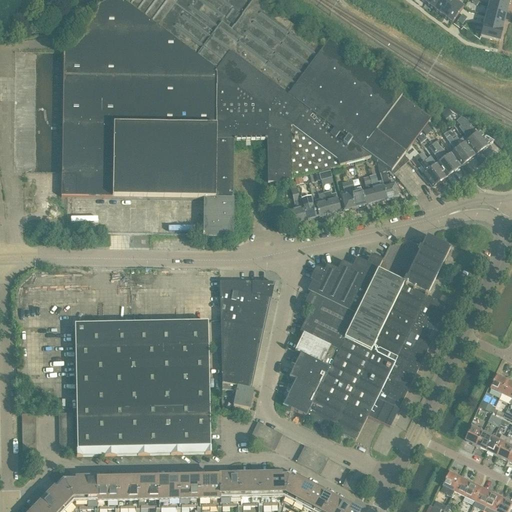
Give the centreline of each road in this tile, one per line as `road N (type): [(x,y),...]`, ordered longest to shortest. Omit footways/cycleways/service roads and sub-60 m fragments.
road 1 (residential): [(371,511),(272,457),(210,468),(83,471),(53,464),(8,510)]
road 2 (residential): [(392,479),(261,415),(290,275),(287,251)]
road 3 (tertiary): [(3,257),(239,261),(287,251)]
road 4 (residential): [(8,510),(3,257)]
road 5 (tertiary): [(287,251),(474,209),(511,211)]
